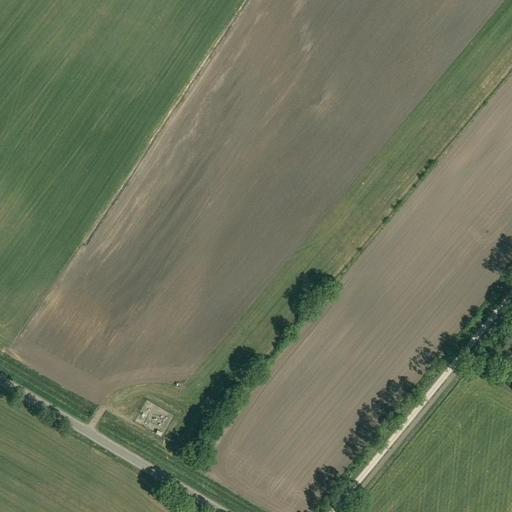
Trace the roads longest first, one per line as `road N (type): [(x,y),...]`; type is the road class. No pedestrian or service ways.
road 1 (track): [(332,511),(511,293)]
road 2 (unclassified): [(222,511),(0,382)]
